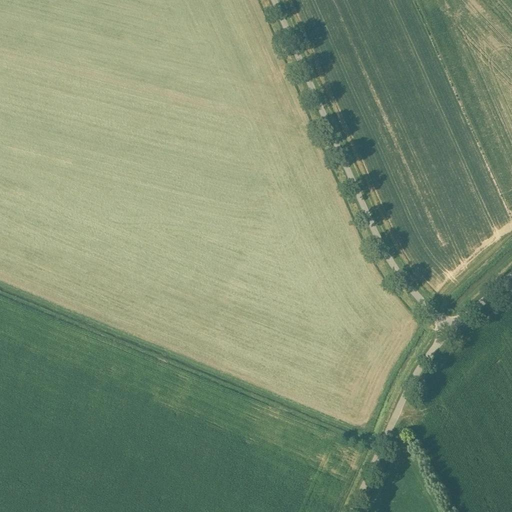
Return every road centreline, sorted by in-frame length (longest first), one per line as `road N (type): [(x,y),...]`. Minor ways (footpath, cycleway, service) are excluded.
road 1 (unclassified): [(449,330),(382,249),(273,0)]
road 2 (unclassified): [(353,511),(406,392),(449,330)]
